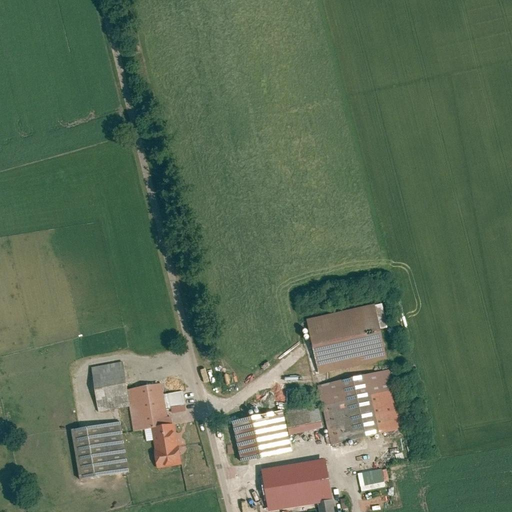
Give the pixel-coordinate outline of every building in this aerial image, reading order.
[(376,305),(309,320),(322,376),(389,360),(376,305)] [(163,348),(163,339),(137,340),(138,348),(163,348)] [(100,412),(132,407),(136,433),(152,429),(159,469),(184,465),(177,425),(171,426),(168,410),(187,407),(184,392),(165,395),(164,384),(130,390),(126,363),(94,368),(100,412)] [(391,370),(320,387),(334,445),(405,429),(391,370)] [(263,390),(269,415),(234,422),(243,464),(293,453),(290,437),(325,429),(321,408),(311,410),(310,406),(278,413),(273,388),(263,390)] [(253,399),(256,407),(265,404),(263,396),(253,399)] [(123,422),(76,430),(85,481),(131,473),(123,422)] [(336,511),(328,461),(265,471),(271,511),(274,511),(320,505),(321,511),(336,511)] [(383,469),(359,475),(364,493),(388,487),(383,469)]
